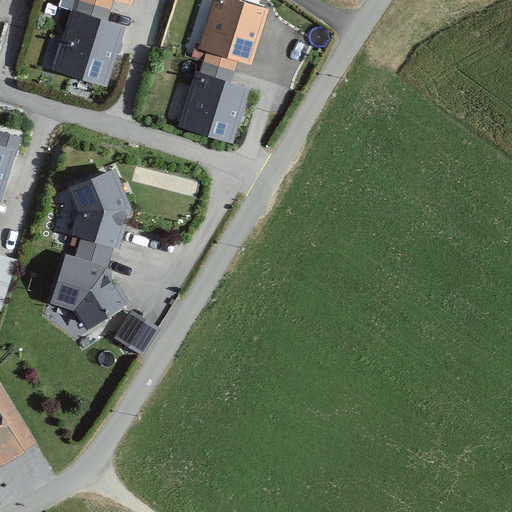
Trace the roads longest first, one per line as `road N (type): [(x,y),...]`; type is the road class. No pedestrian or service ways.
road 1 (residential): [(272,175),(86,470),(19,511)]
road 2 (residential): [(272,175),(0,90)]
road 3 (residential): [(358,32),(272,175)]
